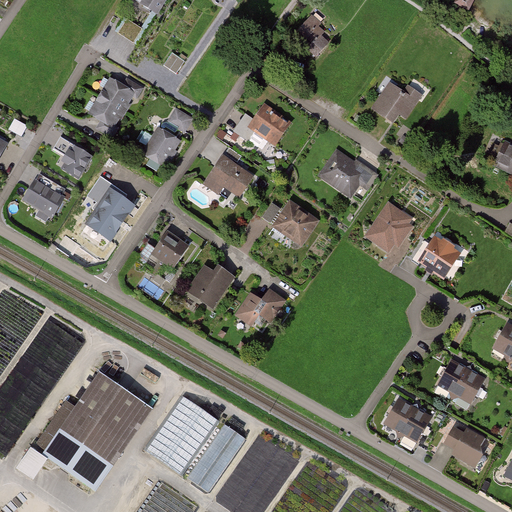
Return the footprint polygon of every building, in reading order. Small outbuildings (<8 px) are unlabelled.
[(138,0),(136,2),(159,17),(170,0),(138,0)] [(458,0),(455,7),(470,15),(477,0),(458,0)] [(308,49),(316,57),(328,44),(320,37),(324,33),(318,28),(320,25),(312,18),(299,31),(313,44),(308,49)] [(128,20),(119,35),(136,45),(145,31),(128,20)] [(185,62),(173,54),(164,66),(176,75),(185,62)] [(97,131),(115,142),(121,132),(117,129),(134,101),(137,103),(145,91),(129,82),(125,89),(112,81),(91,116),(102,123),(97,131)] [(389,86),(373,109),(391,122),(397,114),(406,120),(422,96),(414,91),(413,93),(407,89),(404,94),(396,88),(395,90),(389,86)] [(254,120),(247,115),(234,133),(250,144),(256,135),(276,149),(293,126),(264,106),(254,120)] [(159,124),(140,155),(167,171),(183,144),(175,138),(180,129),(185,133),(193,120),(176,110),(165,128),(159,124)] [(17,117),(11,128),(24,135),(30,124),(17,117)] [(80,180),(95,156),(62,136),(55,149),(66,155),(62,162),(65,164),(62,170),(80,180)] [(511,146),(505,143),(494,166),(511,174),(511,146)] [(339,150),(320,178),(351,199),(360,185),(370,191),(381,174),(359,159),(357,163),(339,150)] [(224,156),(204,187),(220,198),(226,189),(242,200),(257,178),(224,156)] [(69,191),(40,175),(37,180),(35,179),(23,201),(40,210),(37,216),(47,221),(50,217),(53,219),(69,191)] [(112,189),(84,228),(111,247),(139,208),(112,189)] [(292,201),(274,228),(304,249),(323,222),(292,201)] [(391,202),(366,237),(391,255),(415,220),(391,202)] [(281,209),(272,204),(262,218),(270,224),(281,209)] [(153,257),(175,272),(191,248),(169,233),(153,257)] [(437,236),(418,266),(445,284),(464,253),(437,236)] [(206,267),(188,292),(216,311),(238,279),(220,267),(215,273),(206,267)] [(147,277),(141,286),(160,299),(166,290),(147,277)] [(251,295),(235,318),(264,338),(287,304),(271,292),(263,303),(251,295)] [(511,319),(492,350),(511,362),(511,319)] [(486,379),(453,361),(438,388),(470,406),(486,379)] [(46,452),(42,457),(96,493),(153,410),(98,373),(75,407),(66,401),(35,445),(46,452)] [(147,450),(185,473),(220,416),(182,392),(147,450)] [(430,418),(399,401),(385,425),(417,442),(430,418)] [(224,420),(192,479),(215,491),(247,433),(224,420)] [(488,440),(457,424),(444,448),(476,464),(488,440)] [(0,448),(10,451),(13,440),(0,436),(0,448)]
